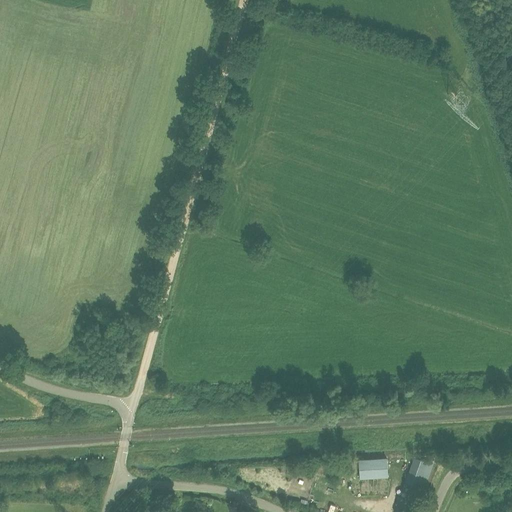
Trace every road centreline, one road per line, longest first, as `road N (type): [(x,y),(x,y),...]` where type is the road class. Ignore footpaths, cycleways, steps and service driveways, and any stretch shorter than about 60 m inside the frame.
road 1 (track): [(142,378),(244,0)]
road 2 (unclassified): [(277,511),(225,492),(114,480)]
road 3 (unclassified): [(124,410),(38,386),(0,366)]
